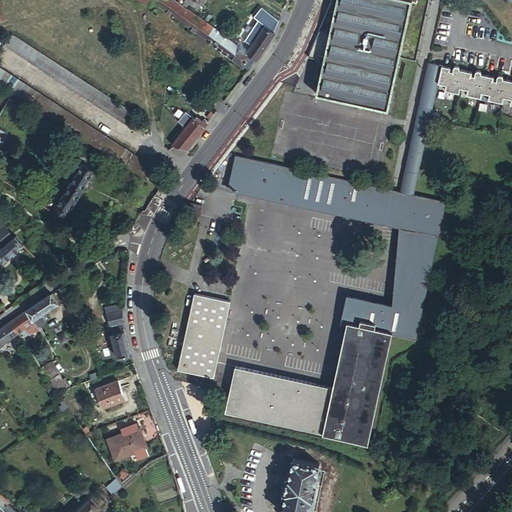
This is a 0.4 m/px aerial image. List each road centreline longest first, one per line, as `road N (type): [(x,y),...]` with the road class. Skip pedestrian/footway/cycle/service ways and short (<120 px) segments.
road 1 (tertiary): [(306,0),(283,50),(184,182),(149,245)]
road 2 (tertiary): [(149,245),(144,331),(209,511)]
road 3 (residential): [(149,245),(116,243),(0,321)]
